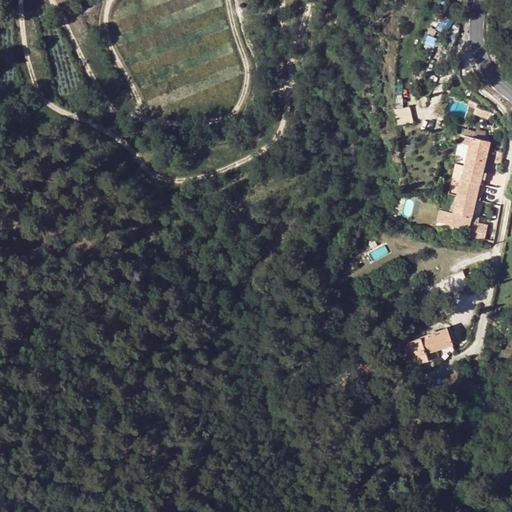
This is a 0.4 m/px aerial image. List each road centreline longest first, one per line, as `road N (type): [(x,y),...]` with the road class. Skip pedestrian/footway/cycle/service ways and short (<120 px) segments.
road 1 (track): [(281,0),(280,130),(267,148),(194,180),(161,179),(104,129),(50,105),(24,54),(22,0)]
road 2 (track): [(50,0),(113,111),(126,119),(137,117),(139,99),(111,41),(107,0)]
road 3 (track): [(227,0),(246,64),(237,109),(204,123),(137,117)]
